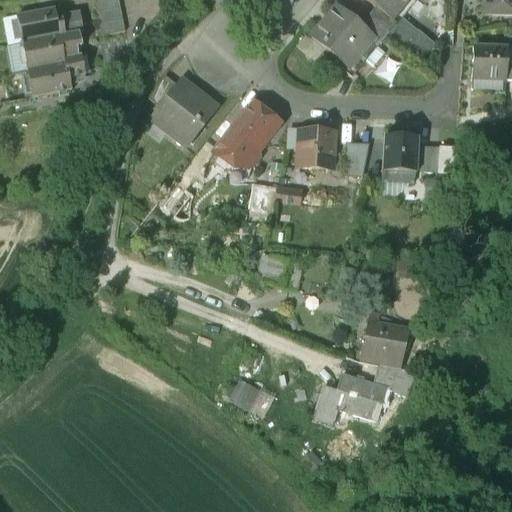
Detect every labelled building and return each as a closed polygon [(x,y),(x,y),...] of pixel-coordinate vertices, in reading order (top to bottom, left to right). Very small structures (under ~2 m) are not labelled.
[(119,0),(106,0),(94,2),(97,14),(121,9),(119,0)] [(408,0),(363,0),(374,9),(390,22),(391,21),(408,0)] [(511,0),(482,0),(481,12),(511,14),(511,0)] [(359,27),(335,7),(311,37),(325,49),(355,73),(366,59),(361,55),(372,42),(377,46),(378,45),(358,28),(359,27)] [(121,9),(97,14),(99,25),(123,21),(121,9)] [(390,22),(374,9),(367,18),(387,34),(395,24),(391,21),(390,22)] [(54,11),(16,18),(21,45),(59,38),(65,37),(62,21),(56,23),(54,11)] [(79,13),(61,16),(62,21),(65,37),(78,35),(82,34),(79,13)] [(387,34),(367,18),(359,27),(358,28),(378,45),(387,34)] [(395,24),(387,34),(421,63),(435,46),(400,18),(395,24)] [(123,21),(99,25),(102,38),(126,33),(123,21)] [(311,37),(307,33),(297,45),(315,61),(325,49),(311,37)] [(65,37),(59,38),(63,61),(78,58),(76,50),(81,49),(78,35),(65,37)] [(59,38),(21,45),(22,46),(20,47),(20,50),(22,49),(27,73),(64,66),(63,61),(59,38)] [(511,49),(472,47),(470,80),(511,82),(511,49)] [(64,66),(27,73),(32,101),(72,93),(69,80),(85,77),(81,58),(78,58),(63,61),(64,66)] [(164,77),(149,97),(148,99),(160,109),(177,87),(164,77)] [(215,109),(181,82),(177,87),(160,109),(156,114),(171,126),(166,132),(185,147),(215,109)] [(251,106),(216,151),(226,159),(228,165),(234,170),(249,168),(258,158),(256,153),(256,152),(276,126),(251,106)] [(331,135),(300,134),(298,168),(330,170),(331,135)] [(399,139),(384,139),(383,172),(413,173),(415,173),(415,172),(416,148),(417,139),(399,138),(399,139)] [(369,145),(344,144),(343,176),(363,177),(369,145)] [(439,149),(416,148),(415,172),(438,173),(439,149)] [(413,173),(383,172),(382,183),(412,185),(413,173)] [(276,192),(278,177),(257,176),(256,190),(276,192)] [(301,180),(278,177),(276,192),(299,194),(301,180)] [(300,266),(262,258),(258,278),(296,286),(300,266)] [(379,319),(369,317),(358,366),(378,371),(398,375),(407,335),(377,328),(379,319)] [(398,375),(378,371),(373,388),(385,392),(380,407),(386,409),(390,396),(407,401),(414,378),(398,375)] [(373,388),(341,378),(336,393),(323,389),(314,419),(333,426),(337,413),(375,425),(380,407),(385,392),(373,388)] [(264,391),(243,381),(233,401),(253,412),(264,391)]
